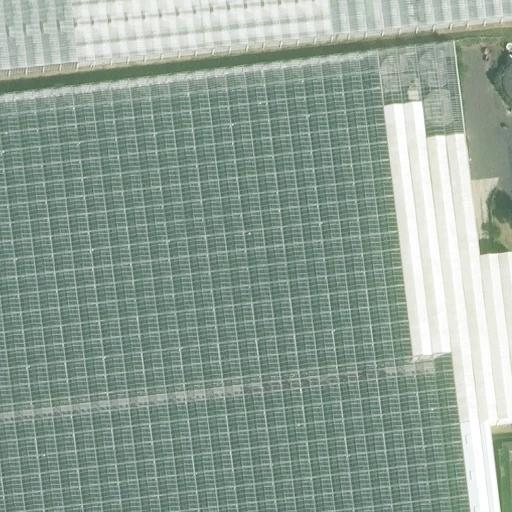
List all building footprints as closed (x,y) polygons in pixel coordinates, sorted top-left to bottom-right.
[(511,0),(0,0),(0,74),(346,38),(511,19),(511,0)] [(0,511),(466,511),(448,361),(410,366),(382,135),(430,130),(432,148),(463,144),(451,49),(341,62),(67,94),(0,101),(0,511)] [(511,105),(511,59),(509,62),(503,71),(501,81),(502,91),(507,101),(511,105)] [(511,260),(477,264),(463,144),(432,148),(430,130),(382,135),(410,366),(448,361),(466,511),(496,511),(486,429),(511,426),(511,260)] [(511,445),(501,447),(502,457),(511,455),(511,445)]
